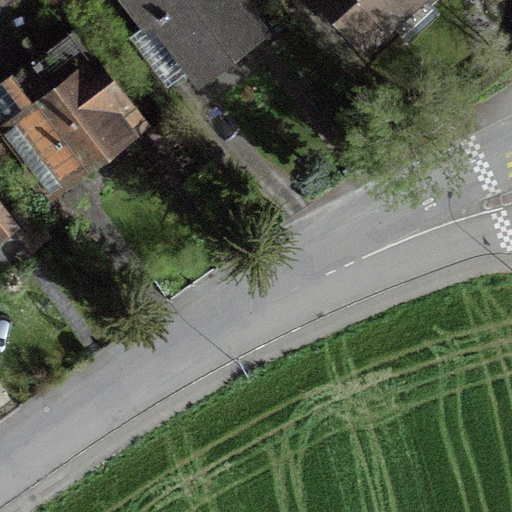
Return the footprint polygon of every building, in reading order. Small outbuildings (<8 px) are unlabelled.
[(126,0),(145,25),(129,37),(167,87),(189,70),(199,83),(260,37),(231,0),(126,0)] [(314,0),(360,51),(417,0),(314,0)] [(0,88),(0,129),(49,195),(126,138),(125,135),(137,126),(70,36),(0,88)] [(436,115),(397,134),(403,147),(443,128),(436,115)] [(162,155),(181,141),(167,123),(148,137),(162,155)]
